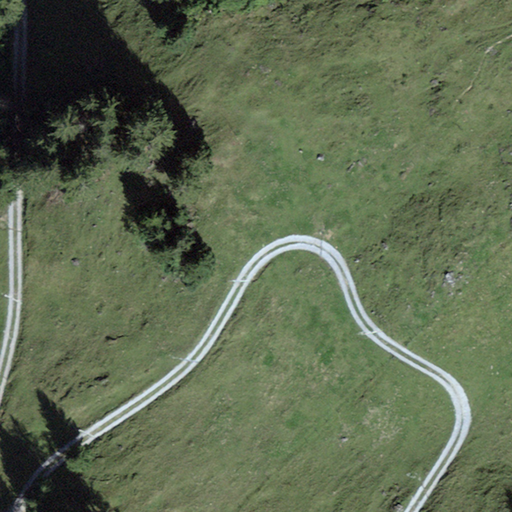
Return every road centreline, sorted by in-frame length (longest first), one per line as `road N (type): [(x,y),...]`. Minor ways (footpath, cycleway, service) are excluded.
road 1 (track): [(410,511),(456,440),(460,396),(439,372),(371,328),(325,246),(297,239),(259,257),(190,362),(67,449),(20,511)]
road 2 (track): [(0,382),(15,305),(22,0)]
